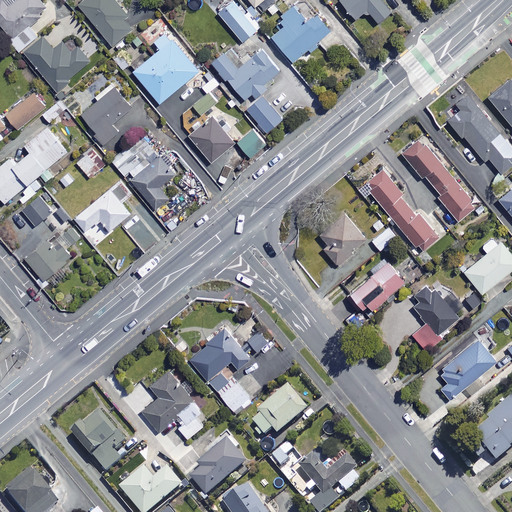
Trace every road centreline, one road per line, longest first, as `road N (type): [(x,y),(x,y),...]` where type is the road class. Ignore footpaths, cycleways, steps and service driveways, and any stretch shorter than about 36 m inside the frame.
road 1 (residential): [(466,511),(229,230)]
road 2 (secondary): [(503,0),(229,230)]
road 3 (secondary): [(229,230),(70,360)]
